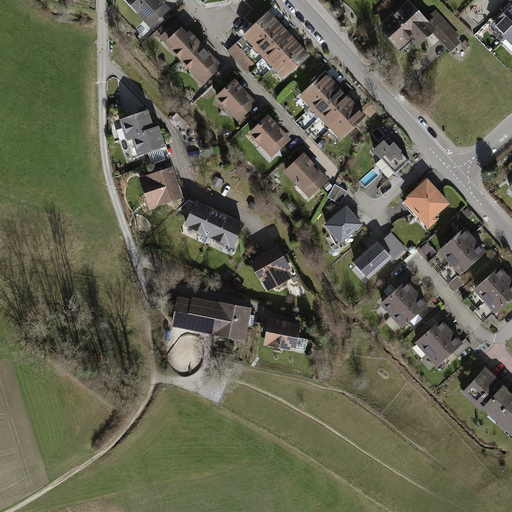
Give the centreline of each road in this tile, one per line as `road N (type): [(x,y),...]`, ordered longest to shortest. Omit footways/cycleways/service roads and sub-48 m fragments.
road 1 (track): [(103,68),(105,158),(135,258),(151,384),(115,441),(8,511)]
road 2 (residential): [(438,156),(294,0)]
